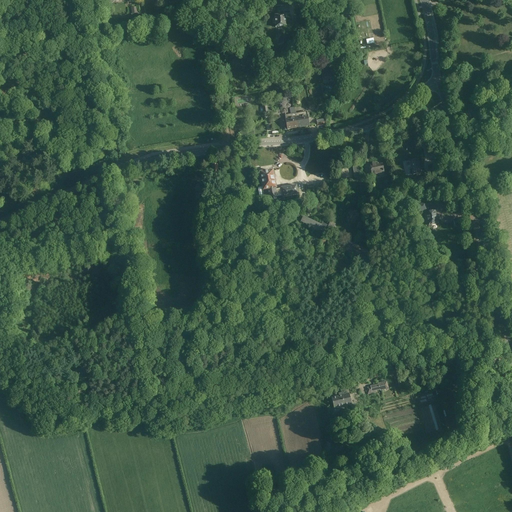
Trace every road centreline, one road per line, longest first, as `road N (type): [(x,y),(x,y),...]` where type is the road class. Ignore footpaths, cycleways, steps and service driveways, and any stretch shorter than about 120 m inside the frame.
road 1 (tertiary): [(0,225),(147,162),(362,130),(438,81)]
road 2 (secondary): [(511,354),(438,81)]
road 3 (track): [(471,442),(343,511)]
